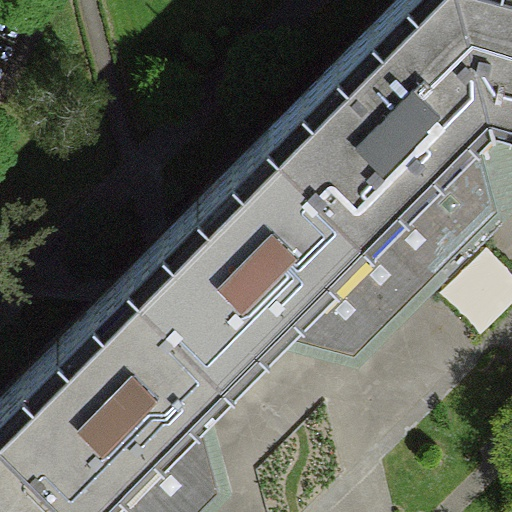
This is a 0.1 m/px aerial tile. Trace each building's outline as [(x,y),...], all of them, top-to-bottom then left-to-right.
[(465,0),(393,0),(272,124),(378,230),(476,131),(492,115),(496,111),(465,0)] [(511,0),(465,0),(496,111),(511,115),(511,0)] [(476,131),(497,209),(511,204),(511,115),(496,111),(492,115),(476,131)] [(378,230),(272,124),(131,265),(237,370),(279,329),(378,230)] [(378,230),(426,279),(497,209),(476,131),(378,230)] [(378,230),(279,329),(355,351),(426,279),(378,230)] [(237,370),(131,265),(0,394),(0,412),(98,511),(197,411),(237,370)] [(98,511),(99,511),(194,511),(216,490),(197,411),(98,511)] [(0,511),(97,511),(98,511),(0,412),(0,511)]
